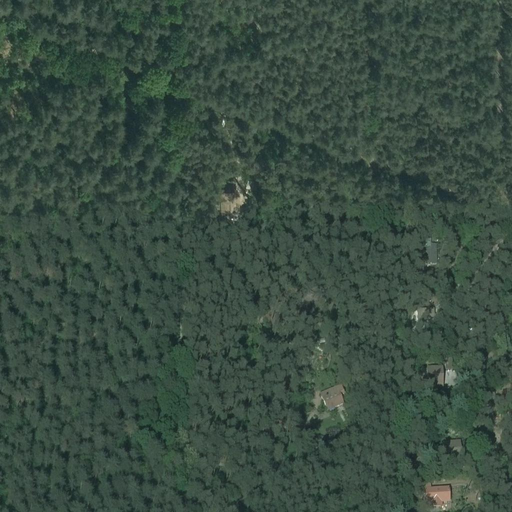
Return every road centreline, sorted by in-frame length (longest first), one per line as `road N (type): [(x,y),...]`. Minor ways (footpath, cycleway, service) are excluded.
road 1 (track): [(171,70),(177,464)]
road 2 (track): [(171,70),(511,210)]
road 3 (track): [(511,244),(481,283),(511,449)]
road 4 (track): [(494,205),(492,0)]
road 5 (track): [(0,0),(171,70)]
